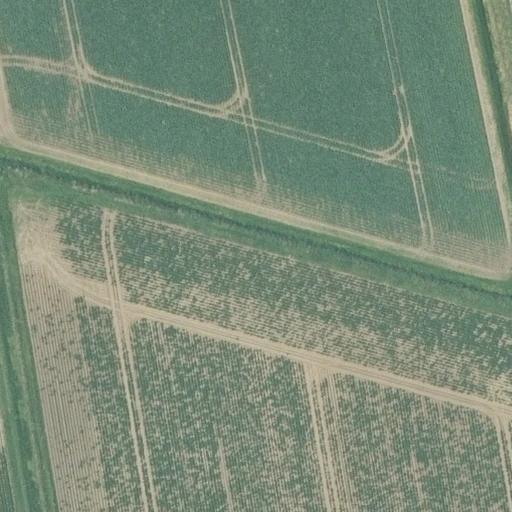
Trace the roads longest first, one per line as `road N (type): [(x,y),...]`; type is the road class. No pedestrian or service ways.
road 1 (track): [(511,316),(0,181)]
road 2 (track): [(0,220),(47,511)]
road 3 (track): [(22,511),(0,376)]
